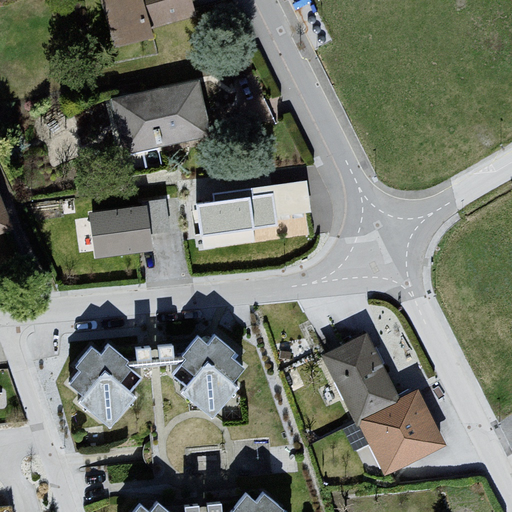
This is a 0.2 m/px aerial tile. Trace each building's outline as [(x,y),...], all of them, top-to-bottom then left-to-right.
[(96,0),(110,45),(146,35),(145,30),(189,17),(184,0),(96,0)] [(193,83),(106,101),(118,158),(205,140),(193,83)] [(275,223),(274,216),(309,212),(305,181),(213,193),(214,201),(196,203),(199,233),(275,223)] [(148,208),(91,216),(97,262),(155,254),(148,208)] [(0,209),(0,233),(8,230),(0,209)] [(230,351),(208,336),(199,341),(190,334),(174,354),(177,358),(165,374),(178,384),(171,392),(205,418),(229,388),(224,384),(238,366),(224,355),(230,351)] [(362,336),(318,357),(352,424),(395,402),(362,336)] [(84,352),(72,365),(78,370),(68,382),(83,394),(76,402),(103,424),(127,396),(122,392),(133,380),(123,372),(123,364),(101,346),(91,358),(84,352)] [(395,402),(352,424),(378,475),(438,447),(413,393),(395,402)] [(272,511),(279,507),(257,489),(250,499),(238,490),(220,511),(221,511),(272,511)]
